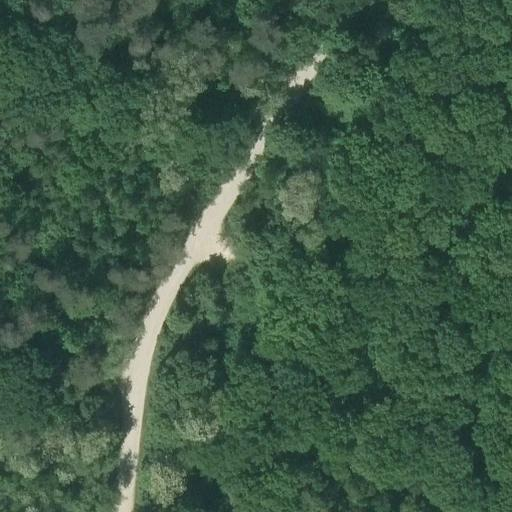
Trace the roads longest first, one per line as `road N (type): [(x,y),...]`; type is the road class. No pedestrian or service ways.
road 1 (unknown): [(160,511),(186,485),(252,353),(329,235),(362,161),(460,0)]
road 2 (unclassified): [(352,0),(166,294),(142,351),(121,511)]
